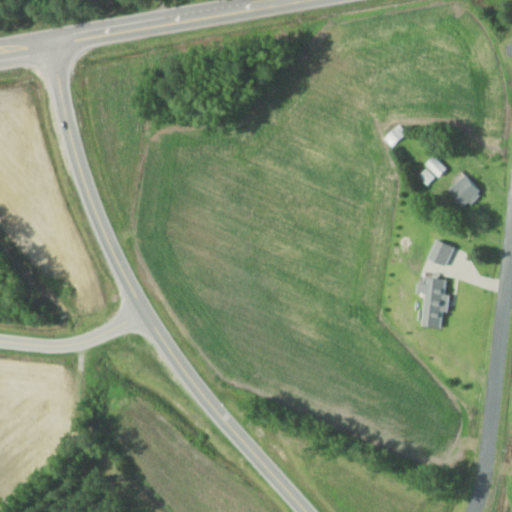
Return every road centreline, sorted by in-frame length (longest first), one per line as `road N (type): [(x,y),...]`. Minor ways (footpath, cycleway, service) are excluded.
road 1 (secondary): [(307,511),(200,390),(110,246),(68,123),(53,40)]
road 2 (residential): [(468,511),(488,430),(511,209)]
road 3 (secondary): [(281,0),(53,40)]
road 4 (residential): [(0,339),(81,342),(147,311)]
